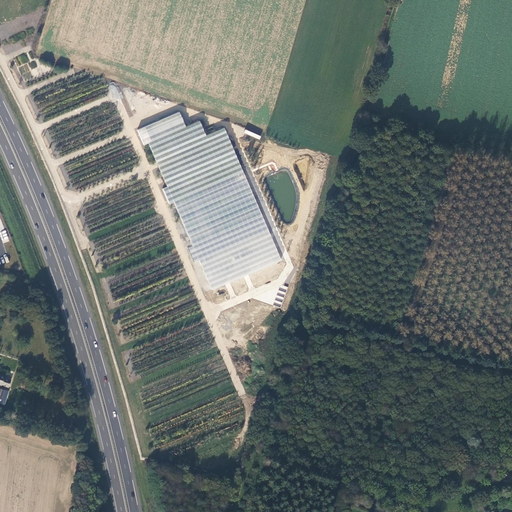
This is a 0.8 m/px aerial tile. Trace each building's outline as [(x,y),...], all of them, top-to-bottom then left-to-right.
[(178,112),(137,130),(143,145),(148,143),(184,127),(178,112)] [(204,136),(198,121),(184,127),(148,143),(167,187),(162,189),(169,204),(174,202),(193,246),(188,248),(194,262),(200,260),(213,290),(281,261),(223,128),(204,136)] [(258,138),(261,131),(253,128),(251,132),(246,129),(244,133),(258,138)] [(280,285),(273,305),(281,307),(287,287),(280,285)] [(0,384),(9,387),(11,380),(6,378),(4,378),(4,376),(0,374),(0,384)]
